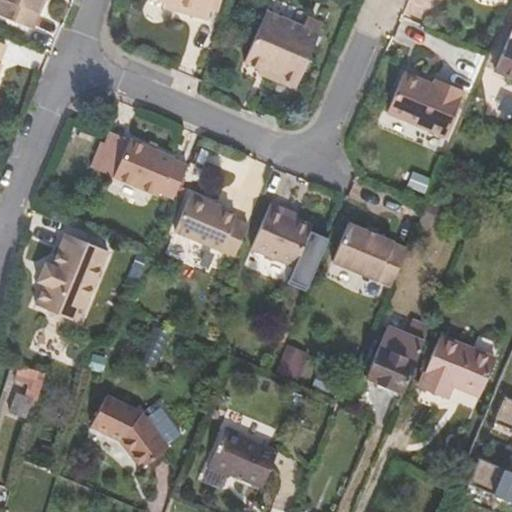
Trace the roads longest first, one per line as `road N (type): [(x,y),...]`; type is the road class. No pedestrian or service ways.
road 1 (residential): [(381,0),(327,126),(289,146),(74,59)]
road 2 (residential): [(74,59),(0,252)]
